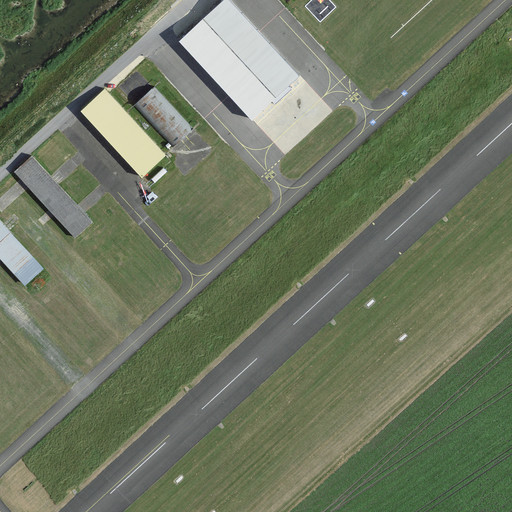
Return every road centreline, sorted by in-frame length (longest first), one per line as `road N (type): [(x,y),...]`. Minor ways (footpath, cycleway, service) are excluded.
road 1 (unknown): [(196,285),(0,466)]
road 2 (unknown): [(374,121),(196,285)]
road 3 (unknown): [(196,285),(57,123)]
